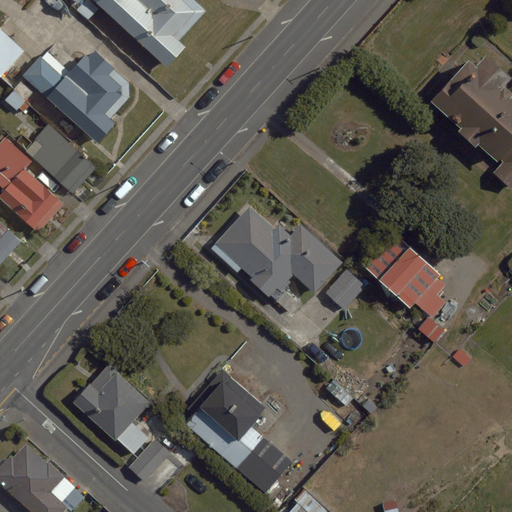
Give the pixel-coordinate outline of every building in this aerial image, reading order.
[(121,0),(87,33),(151,98),(209,41),(168,0),(121,0)] [(0,30),(0,74),(4,77),(25,51),(0,30)] [(73,72),(50,54),(28,79),(103,145),(117,129),(110,123),(129,102),(129,101),(129,100),(130,99),(130,98),(130,97),(130,96),(130,95),(130,94),(130,93),(130,92),(130,91),(130,89),(130,88),(129,88),(129,87),(129,86),(128,85),(128,84),(127,83),(126,82),(126,81),(125,80),(124,80),(124,79),(123,78),(122,78),(121,77),(120,76),(119,76),(118,76),(118,75),(117,75),(116,75),(115,74),(114,74),(117,70),(91,49),(73,72)] [(420,128),(508,211),(511,206),(511,132),(461,85),(420,128)] [(22,186),(73,223),(97,202),(40,161),(22,186)] [(0,209),(0,228),(33,257),(57,232),(11,196),(0,209)] [(281,268),(239,235),(205,277),(269,328),(289,304),(311,321),(336,290),(293,254),(281,268)] [(0,255),(0,311),(25,274),(0,255)] [(441,312),(389,265),(359,298),(411,345),(441,312)] [(108,366),(75,405),(120,443),(153,405),(108,366)] [(191,434),(231,475),(265,442),(225,401),(191,434)] [(135,456),(151,438),(135,425),(120,443),(135,456)] [(149,485),(174,456),(155,440),(131,469),(149,485)] [(0,497),(0,511),(52,511),(16,480),(0,497)] [(322,511),(301,495),(286,511),(322,511)]
